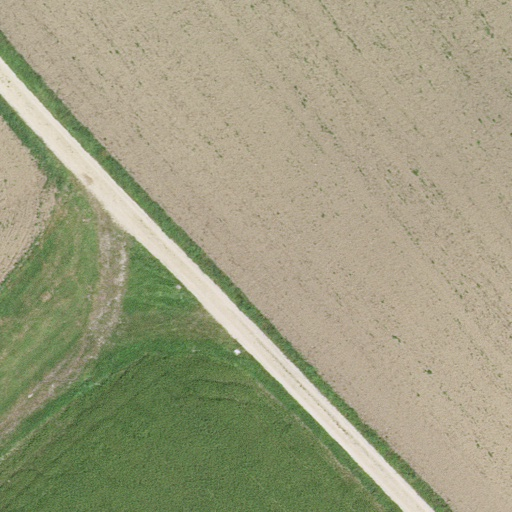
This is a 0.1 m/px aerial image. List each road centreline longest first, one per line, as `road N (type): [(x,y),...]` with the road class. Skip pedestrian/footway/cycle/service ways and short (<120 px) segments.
road 1 (track): [(0,72),(411,511)]
road 2 (track): [(102,189),(107,310),(59,387),(0,445)]
